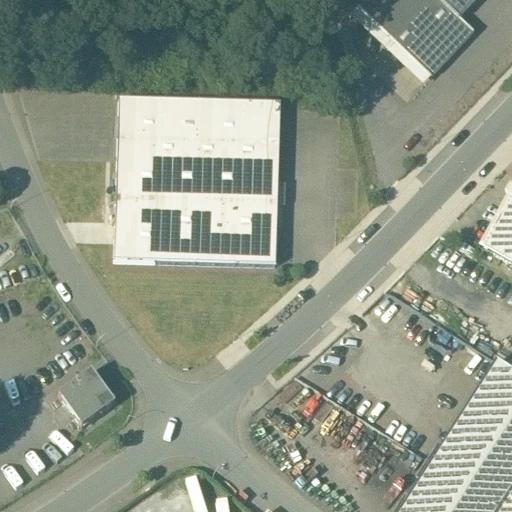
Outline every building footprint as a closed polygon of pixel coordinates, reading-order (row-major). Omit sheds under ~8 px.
[(363,0),(354,10),(429,80),(469,36),(454,23),(475,0),(363,0)] [(115,101),(111,265),(272,270),(277,107),(115,101)] [(511,196),(482,251),(511,267),(511,196)] [(496,511),(511,487),(511,378),(492,366),(396,511),(496,511)] [(89,373),(51,402),(79,438),(116,409),(89,373)] [(511,511),(511,487),(496,511),(511,511)]
